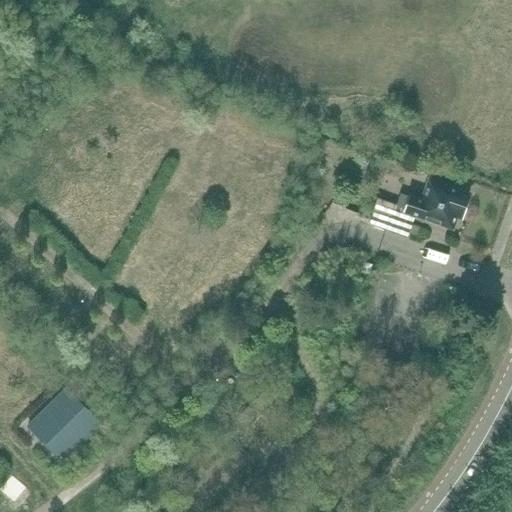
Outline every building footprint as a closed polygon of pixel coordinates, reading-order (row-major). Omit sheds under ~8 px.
[(469,196),(433,183),(431,183),(424,201),(410,197),(410,198),(400,194),(396,206),(377,199),(373,212),(378,213),(375,224),(406,235),(414,213),(451,227),(455,215),(462,217),(469,196)] [(370,275),(372,265),(364,262),(361,272),(370,275)] [(254,438),(291,404),(275,387),(238,421),(254,438)] [(103,425),(95,418),(66,390),(29,429),(65,464),(103,425)] [(236,443),(234,444),(225,434),(190,466),(195,473),(160,505),(165,510),(163,511),(166,511),(167,511),(166,511),(192,511),(250,458),(236,443)] [(0,491),(0,501),(12,511),(16,511),(32,493),(13,477),(0,491)]
